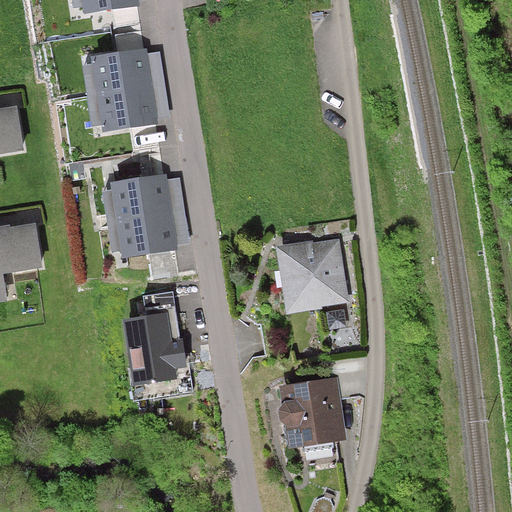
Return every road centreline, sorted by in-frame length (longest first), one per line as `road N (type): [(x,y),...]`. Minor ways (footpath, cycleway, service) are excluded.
road 1 (residential): [(256,511),(240,462),(166,0)]
road 2 (residential): [(357,511),(378,366),(364,182)]
road 3 (residential): [(342,0),(364,182)]
